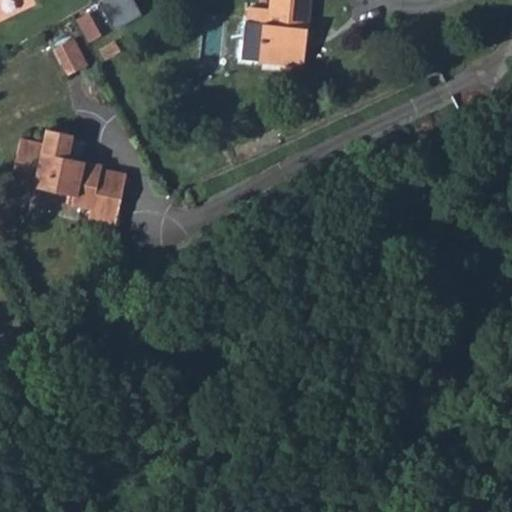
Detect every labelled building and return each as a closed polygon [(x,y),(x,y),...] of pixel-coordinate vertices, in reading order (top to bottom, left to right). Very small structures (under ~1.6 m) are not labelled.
[(244,51),(262,53),(261,56),(305,62),(312,0),(271,0),(271,6),(249,5),(244,51)] [(79,53),(66,28),(51,35),(65,62),(79,53)] [(56,182),(98,193),(103,171),(79,165),(81,155),(46,147),(51,125),(24,118),(20,133),(0,128),(0,174),(52,186),(54,187),(56,182)] [(256,147),(283,140),(280,128),(253,135),(256,147)] [(92,221),(98,193),(56,182),(54,187),(52,186),(50,195),(68,199),(65,215),(92,221)]
